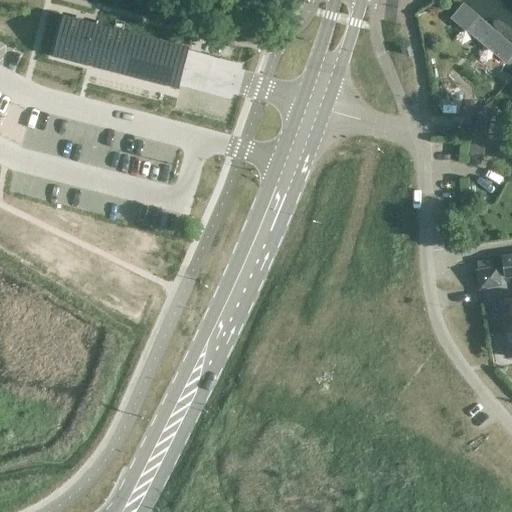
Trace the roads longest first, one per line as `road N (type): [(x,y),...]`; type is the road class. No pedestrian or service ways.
road 1 (tertiary): [(298,103),(185,371),(112,511)]
road 2 (tertiary): [(141,511),(207,385),(324,111)]
road 3 (unclassified): [(511,426),(446,346),(434,316),(423,151),(406,132),(324,111)]
